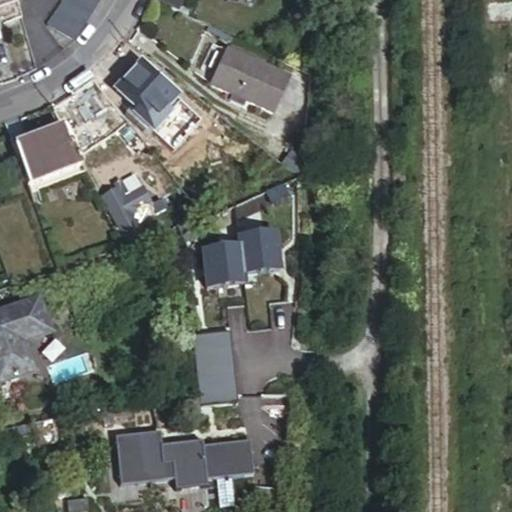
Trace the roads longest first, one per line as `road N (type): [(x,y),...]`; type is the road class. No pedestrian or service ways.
road 1 (track): [(369,0),(381,227),(362,511)]
road 2 (residential): [(0,110),(33,98),(107,32),(123,0)]
